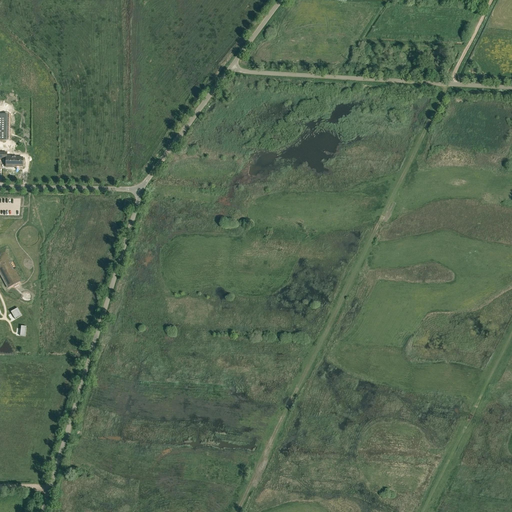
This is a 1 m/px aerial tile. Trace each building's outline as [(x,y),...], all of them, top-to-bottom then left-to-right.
[(0,139),(10,140),(10,114),(0,113),(0,139)] [(22,166),(23,158),(11,157),(11,155),(6,155),(6,151),(0,151),(0,158),(6,158),(6,167),(13,167),(13,166),(22,166)] [(0,270),(9,287),(24,279),(20,281),(14,269),(12,270),(9,263),(11,262),(5,252),(0,253),(0,254),(1,257),(0,257),(0,270)] [(17,306),(9,311),(15,321),(23,316),(17,306)] [(19,325),(18,337),(27,338),(28,326),(19,325)]
